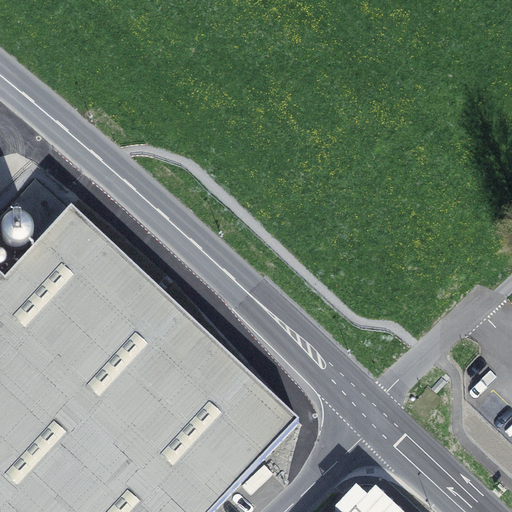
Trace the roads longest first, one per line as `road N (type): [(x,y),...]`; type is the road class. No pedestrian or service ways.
road 1 (primary): [(382,420),(0,75)]
road 2 (unclassified): [(382,420),(284,511)]
road 3 (primary): [(479,511),(382,420)]
